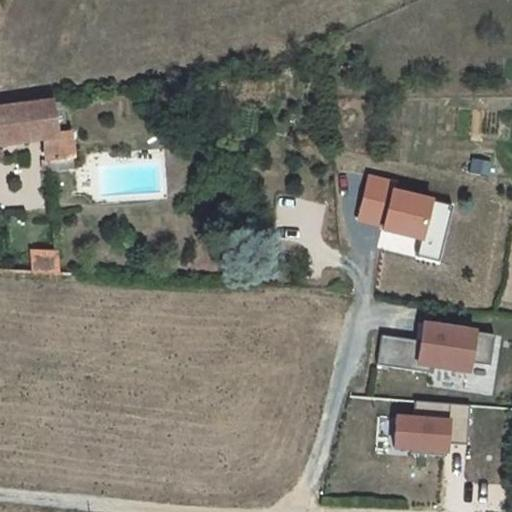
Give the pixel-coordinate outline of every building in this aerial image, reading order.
[(0,144),(44,138),(47,172),(50,171),(74,168),(69,132),(67,132),(63,103),(51,104),(51,100),(0,106),(0,144)] [(104,143),(91,145),(93,154),(106,153),(104,143)] [(30,250),(32,273),(59,274),(57,252),(30,250)] [(427,373),(428,367),(466,373),(467,364),(487,367),(492,336),(422,325),(419,342),(380,335),(375,365),(427,373)] [(394,448),(452,455),(456,420),(399,412),(394,448)]
